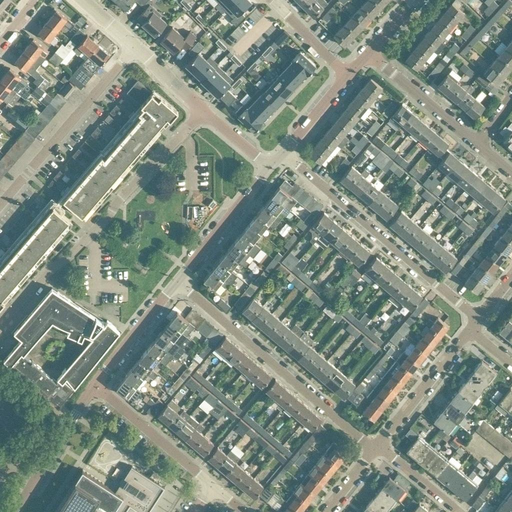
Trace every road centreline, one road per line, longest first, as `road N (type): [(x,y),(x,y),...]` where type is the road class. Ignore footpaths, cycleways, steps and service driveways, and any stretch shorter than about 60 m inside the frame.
road 1 (residential): [(0,327),(201,112)]
road 2 (residential): [(379,446),(176,281)]
road 3 (residential): [(284,152),(478,319)]
road 4 (residential): [(0,204),(136,47)]
road 5 (residential): [(93,385),(212,486)]
road 6 (residential): [(270,166),(176,281)]
road 7 (residential): [(93,385),(16,511)]
road 8 (residential): [(379,446),(470,331)]
road 9 (residential): [(478,145),(368,53)]
road 10 (residential): [(176,281),(93,385)]
